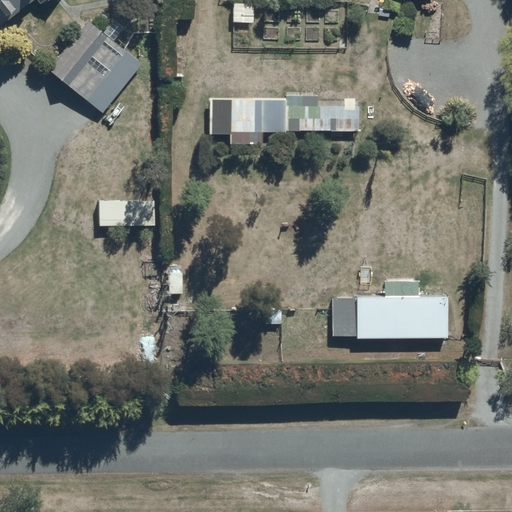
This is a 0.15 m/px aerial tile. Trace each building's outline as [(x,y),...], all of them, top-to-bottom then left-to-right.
[(45,0),(0,0),(0,23),(29,0),(36,0),(40,4),(45,0)] [(104,109),(137,61),(81,23),(48,71),(104,109)] [(349,137),(352,106),(229,97),(227,128),(349,137)] [(97,200),(97,222),(147,222),(147,199),(97,200)] [(442,335),(443,296),(333,293),(332,332),(442,335)]
